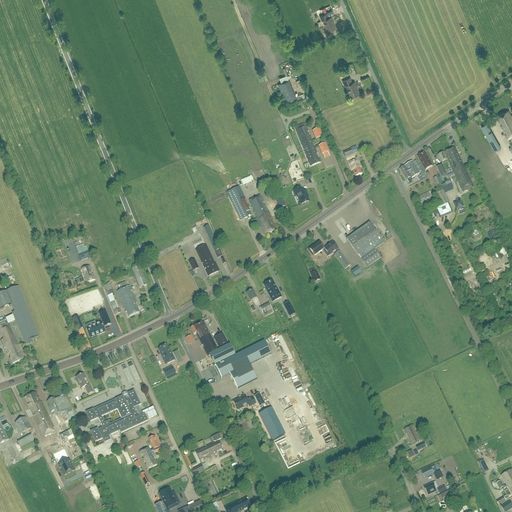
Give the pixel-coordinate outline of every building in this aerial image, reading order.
[(329,17),(327,12),(319,16),(322,21),(323,20),(327,31),(335,28),(332,21),(333,21),(331,16),(329,17)] [(352,83),(349,77),(342,80),(345,86),(346,86),(351,96),(358,93),(355,87),(356,87),(354,82),(352,83)] [(288,79),(277,84),(284,101),(295,97),(288,79)] [(501,126),(511,120),(511,114),(511,115),(509,110),(497,116),(500,122),(501,122),(502,125),(501,126)] [(511,120),(501,126),(504,132),(505,131),(507,134),(505,135),(507,139),(511,136),(511,120)] [(491,131),(487,123),(481,126),(485,134),(491,131)] [(295,128),(302,146),(312,142),(309,136),(307,136),(306,133),(308,132),(306,128),(305,128),(304,125),(295,128)] [(319,129),(312,131),(315,140),(322,137),(319,129)] [(501,147),(491,131),(485,134),(495,151),(501,147)] [(313,144),(312,142),(302,146),(304,151),(314,147),(314,146),(312,146),(312,145),(313,144)] [(325,144),(318,147),(321,154),(328,152),(325,144)] [(317,154),(314,147),(304,151),(310,167),(320,163),(318,158),(316,158),(315,155),(317,154)] [(453,173),(464,168),(455,149),(445,154),(444,153),(438,156),(441,163),(448,160),(449,163),(453,173)] [(345,158),(353,155),(351,150),(343,153),(345,158)] [(425,171),(432,167),(425,153),(418,157),(425,171)] [(362,174),(359,167),(360,167),(356,157),(346,162),(351,172),(352,172),(355,177),(362,174)] [(416,168),(412,162),(400,170),(407,181),(411,178),(412,179),(419,174),(421,178),(426,176),(420,165),(416,168)] [(442,164),(436,167),(442,178),(447,175),(442,164)] [(464,168),(453,173),(462,193),(473,188),(464,168)] [(299,172),(294,174),(297,181),(303,179),(299,172)] [(241,192),(239,187),(228,192),(230,197),(241,192)] [(301,191),(300,188),(293,190),(296,197),(297,196),(301,205),(309,202),(306,196),(307,195),(305,190),(301,191)] [(449,204),(442,189),(435,193),(441,207),(449,204)] [(241,192),(230,197),(236,211),(247,206),(241,192)] [(430,192),(423,195),(422,195),(415,199),(418,205),(425,201),(425,200),(432,196),(430,192)] [(276,202),(282,200),(279,193),(273,195),(276,202)] [(261,198),(259,195),(249,200),(254,211),(253,211),(257,219),(250,222),(252,226),(259,223),(265,236),(277,230),(274,224),(272,225),(271,222),(272,221),(265,206),(264,207),(262,204),(264,203),(262,198),(261,198)] [(458,199),(452,201),(455,211),(461,209),(458,199)] [(435,202),(425,207),(427,210),(436,205),(435,202)] [(448,204),(441,207),(437,209),(441,217),(451,212),(448,204)] [(247,206),(236,211),(240,221),(251,216),(247,206)] [(359,257),(381,240),(369,223),(347,240),(359,257)] [(214,239),(209,226),(204,229),(214,253),(215,253),(217,258),(222,256),(220,250),(214,239)] [(188,233),(181,234),(181,243),(189,242),(189,235),(188,235),(188,233)] [(381,240),(359,257),(367,268),(380,258),(374,250),(384,243),(381,240)] [(324,251),(319,244),(314,247),(313,246),(308,250),(311,255),(313,254),(314,256),(321,251),(326,258),(332,254),(338,250),(334,244),(324,251)] [(88,252),(87,247),(84,248),(83,245),(76,248),(81,262),(91,258),(88,252)] [(215,264),(206,246),(196,251),(208,277),(219,272),(215,264)] [(344,270),(350,266),(339,251),(333,255),(344,270)] [(199,269),(194,259),(188,262),(193,272),(199,269)] [(91,275),(90,273),(92,272),(90,267),(81,270),(84,278),(86,283),(95,280),(92,274),(91,275)] [(139,289),(147,286),(139,267),(132,270),(139,289)] [(351,273),(354,277),(362,272),(359,268),(351,273)] [(314,272),(310,275),(314,283),(320,279),(316,271),(314,272)] [(461,278),(462,280),(466,279),(467,281),(477,277),(475,272),(461,278)] [(272,281),(264,285),(266,290),(273,302),(281,298),(276,288),(275,288),(274,286),(275,286),(272,281)] [(121,303),(134,297),(133,295),(132,295),(130,292),(132,292),(130,287),(127,288),(125,282),(117,286),(119,291),(117,292),(121,303)] [(115,316),(121,313),(112,290),(110,284),(103,286),(113,311),(115,316)] [(39,336),(19,287),(0,294),(0,308),(11,304),(14,313),(12,313),(25,346),(33,343),(31,339),(39,336)] [(252,291),(247,294),(251,302),(252,301),(255,308),(260,305),(257,298),(256,299),(252,291)] [(139,314),(136,304),(137,304),(134,297),(121,303),(125,313),(127,313),(129,318),(139,314)] [(263,315),(272,310),(269,303),(259,308),(263,315)] [(289,303),(284,306),(287,313),(290,317),(295,315),(291,306),(289,303)] [(99,307),(86,312),(89,318),(101,313),(100,310),(99,307)] [(90,324),(86,326),(87,329),(90,338),(104,333),(102,327),(104,326),(105,327),(111,324),(105,312),(101,313),(99,314),(103,323),(101,324),(100,323),(96,325),(92,327),(90,324)] [(0,335),(1,337),(2,337),(3,340),(1,341),(7,356),(9,355),(10,358),(9,359),(12,364),(24,359),(21,351),(22,350),(11,324),(14,322),(12,316),(5,319),(0,321),(0,335)] [(75,320),(73,321),(72,319),(71,320),(75,331),(80,329),(78,325),(77,326),(75,320)] [(218,351),(203,322),(190,329),(193,335),(196,334),(198,336),(197,337),(202,346),(203,346),(204,348),(203,349),(208,357),(210,356),(214,365),(234,355),(229,346),(218,351)] [(214,339),(219,349),(228,345),(222,333),(213,338),(214,339)] [(264,341),(215,366),(221,379),(229,375),(237,389),(256,380),(249,365),(271,355),(264,341)] [(170,352),(167,346),(158,350),(162,357),(161,357),(166,366),(175,361),(170,352)] [(133,367),(129,368),(136,382),(139,381),(133,367)] [(166,379),(176,374),(172,367),(162,371),(166,379)] [(127,369),(123,371),(130,385),(133,383),(127,369)] [(89,385),(84,375),(76,378),(78,382),(77,382),(79,387),(80,386),(81,389),(85,387),(88,395),(93,392),(89,385)] [(73,412),(64,396),(65,396),(62,390),(57,393),(59,398),(56,399),(55,398),(46,402),(54,418),(66,412),(68,415),(73,412)] [(94,398),(99,407),(115,399),(111,390),(94,398)] [(140,414),(142,413),(141,412),(138,406),(140,405),(134,391),(127,394),(127,395),(123,397),(123,396),(115,399),(99,407),(86,413),(90,422),(98,419),(102,428),(98,430),(97,429),(90,432),(95,443),(102,439),(104,443),(107,442),(110,440),(109,436),(110,436),(119,432),(120,432),(121,434),(133,428),(148,422),(145,414),(141,416),(140,414)] [(41,403),(36,393),(24,398),(41,434),(43,434),(44,437),(55,432),(53,429),(54,428),(42,402),(41,403)] [(259,407),(265,405),(265,403),(260,394),(254,397),(259,407)] [(247,402),(244,397),(239,399),(240,400),(233,403),(237,411),(248,405),(249,407),(255,404),(252,398),(249,400),(249,401),(247,402)] [(152,406),(141,412),(142,413),(140,414),(141,416),(145,414),(146,414),(149,419),(157,415),(152,406)] [(269,407),(258,413),(271,440),(283,434),(269,407)] [(0,444),(8,440),(0,425),(7,421),(5,417),(0,419),(0,444)] [(31,429),(26,418),(15,423),(20,434),(31,429)] [(414,425),(403,430),(406,435),(407,434),(412,445),(413,445),(421,441),(417,433),(415,433),(414,431),(416,430),(414,425)] [(82,433),(78,434),(82,442),(85,440),(86,442),(88,441),(82,426),(79,428),(82,433)] [(31,435),(17,442),(20,448),(34,440),(31,435)] [(154,454),(161,450),(155,436),(149,439),(153,450),(152,450),(150,451),(148,448),(139,452),(141,457),(143,456),(144,459),(143,459),(144,462),(145,462),(147,464),(145,465),(148,470),(157,465),(152,455),(153,454),(154,454)] [(205,447),(210,456),(214,454),(214,453),(222,449),(219,442),(213,445),(213,444),(205,447)] [(206,458),(210,456),(205,447),(195,452),(199,461),(204,459),(204,458),(206,457),(206,458)] [(56,461),(58,466),(70,460),(64,449),(53,455),(56,459),(57,461),(56,461)] [(91,453),(95,462),(101,459),(96,450),(91,453)] [(75,472),(70,460),(58,466),(60,469),(61,469),(62,471),(61,472),(64,477),(75,472)] [(87,463),(81,465),(85,476),(91,474),(87,463)] [(433,475),(440,472),(439,471),(439,472),(435,464),(434,465),(434,464),(430,466),(430,468),(421,472),(424,479),(433,475)] [(194,476),(204,471),(201,465),(191,470),(194,476)] [(511,469),(501,477),(511,493),(511,469)] [(151,487),(149,484),(150,484),(145,473),(139,476),(145,487),(146,489),(151,487)] [(438,488),(435,483),(433,484),(424,488),(428,496),(437,492),(436,489),(438,488)] [(180,505),(177,499),(175,500),(172,494),(169,489),(159,494),(166,507),(166,509),(172,506),(173,508),(180,505)] [(454,496),(451,490),(446,492),(449,499),(454,496)] [(250,507),(246,499),(239,502),(238,501),(224,508),(226,511),(240,511),(250,507)] [(177,511),(202,511),(205,511),(201,501),(177,511)] [(507,511),(511,509),(511,505),(510,502),(501,507),(503,511),(507,511)] [(167,511),(166,511),(162,503),(154,506),(157,511),(168,511),(169,511),(167,511)] [(215,503),(209,506),(212,511),(218,508),(215,503)]
